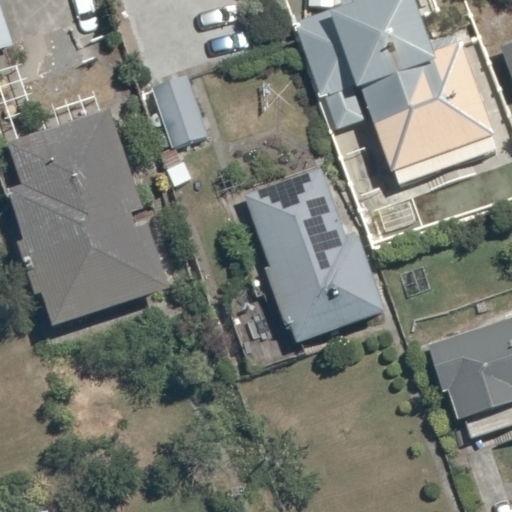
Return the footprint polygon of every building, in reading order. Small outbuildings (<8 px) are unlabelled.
[(0,0),(0,57),(18,52),(0,0)] [(468,52),(464,53),(460,41),(437,49),(418,0),(408,0),(372,13),(367,0),(352,0),(345,3),(348,10),(300,27),(328,103),(332,102),(344,135),(369,126),(357,93),(364,90),(367,100),(370,99),(399,182),(501,145),(468,52)] [(312,0),(313,10),(338,10),(337,0),(312,0)] [(191,81),(156,93),(176,154),(211,142),(191,81)] [(14,149),(29,193),(15,198),(63,335),(178,295),(156,233),(145,237),(139,220),(149,217),(116,116),(14,149)] [(326,176),(251,202),(304,353),(392,322),(362,238),(350,243),(326,176)] [(511,431),(511,318),(437,346),(474,446),(511,431)]
